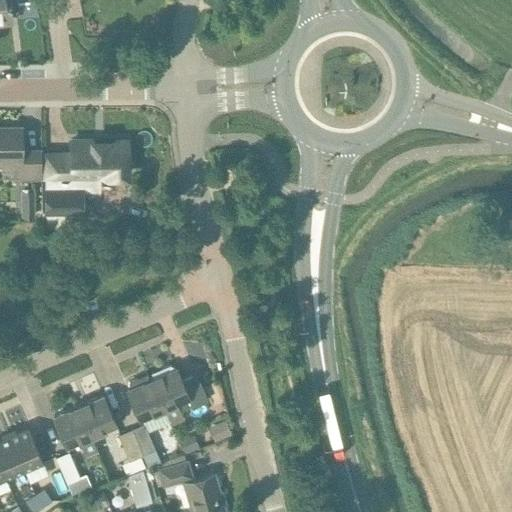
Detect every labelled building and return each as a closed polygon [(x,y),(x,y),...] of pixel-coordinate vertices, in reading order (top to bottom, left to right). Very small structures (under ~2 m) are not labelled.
[(0,0),(0,19),(11,19),(8,0),(0,0)] [(18,17),(37,15),(36,2),(17,4),(18,17)] [(0,163),(14,163),(14,178),(39,178),(39,150),(20,150),(20,127),(0,126),(0,163)] [(45,227),(80,227),(80,214),(83,214),(82,188),(78,187),(78,176),(125,175),(125,141),(71,141),(71,158),(61,158),(61,155),(45,155),(45,186),(45,189),(43,189),(43,214),(46,215),(45,227)] [(20,204),(20,217),(33,217),(33,204),(20,204)] [(164,408),(171,425),(184,420),(176,403),(188,398),(192,408),(207,401),(195,373),(181,380),(176,367),(174,368),(170,365),(151,372),(153,377),(151,378),(164,408)] [(126,389),(139,419),(164,408),(151,378),(149,379),(147,374),(127,382),(127,388),(126,389)] [(91,436),(116,425),(102,394),(78,405),(91,436)] [(79,441),(85,456),(97,451),(91,436),(78,405),(52,416),(66,447),(79,441)] [(227,418),(209,422),(213,438),(231,433),(227,418)] [(141,455),(146,467),(159,461),(143,423),(130,429),(141,455)] [(7,436),(22,470),(41,462),(27,427),(7,436)] [(117,434),(128,461),(141,455),(130,429),(117,434)] [(0,439),(0,470),(4,479),(22,470),(7,436),(0,439)] [(68,451),(55,457),(71,494),(84,488),(68,451)] [(157,468),(163,487),(193,477),(187,459),(184,460),(183,455),(158,462),(160,467),(157,468)] [(126,475),(135,506),(151,502),(145,480),(153,478),(150,468),(126,475)] [(192,511),(224,511),(213,473),(184,482),(192,511)] [(34,495),(42,507),(51,500),(43,488),(34,495)] [(25,501),(32,511),(34,511),(42,507),(34,495),(25,501)]
